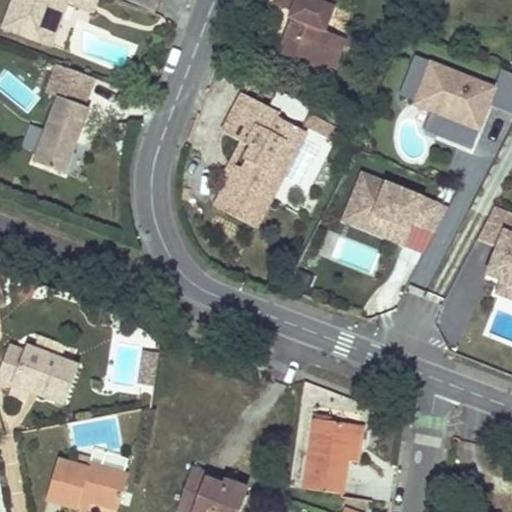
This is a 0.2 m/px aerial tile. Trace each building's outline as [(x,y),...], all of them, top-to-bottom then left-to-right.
[(92,0),(101,3),(102,0),(20,0),(11,29),(50,41),(64,0),(92,0)] [(75,4),(98,12),(101,3),(92,0),(64,0),(50,41),(60,45),(75,4)] [(335,27),(345,0),(286,0),(298,5),(295,12),(300,13),(285,51),(329,68),(344,31),(335,27)] [(353,35),(344,31),(329,68),(339,72),(353,35)] [(494,86),(415,55),(399,95),(415,101),(413,105),(430,111),(444,117),(436,136),(471,149),(489,104),(511,113),(511,72),(509,71),(501,68),(494,86)] [(68,95),(97,105),(102,93),(73,82),(68,95)] [(222,201),(263,222),(289,173),(274,166),(298,121),(284,114),(288,106),(249,88),(229,125),(247,135),(255,138),(260,141),(250,161),(243,174),(238,171),(222,201)] [(73,173),(97,105),(68,95),(43,162),(73,173)] [(436,136),(444,117),(430,111),(423,130),(436,136)] [(342,124),(314,112),(308,125),(312,127),(336,137),(342,124)] [(289,173),(312,127),(308,125),(298,121),(274,166),(289,173)] [(244,158),(255,138),(247,135),(229,167),(238,171),(243,174),(250,161),(244,158)] [(424,229),(435,233),(448,209),(361,174),(349,204),(377,215),(370,232),(403,245),(412,224),(424,229)] [(370,232),(377,215),(349,204),(342,221),(370,232)] [(511,213),(494,206),(476,240),(497,248),(486,274),(511,284),(511,213)] [(511,299),(511,284),(502,280),(496,293),(511,299)] [(11,345),(0,374),(0,377),(65,404),(80,366),(29,345),(27,352),(11,345)] [(136,383),(154,385),(158,352),(142,350),(136,383)] [(303,484),(341,490),(347,445),(358,447),(362,422),(351,421),(313,415),(303,484)] [(117,508),(122,492),(127,476),(88,464),(87,469),(58,460),(46,499),(78,509),(82,497),(92,500),(117,508)] [(236,511),(245,488),(234,484),(224,480),(222,485),(207,480),(209,475),(192,469),(177,510),(183,511),(236,511)] [(82,497),(78,509),(88,511),(92,500),(82,497)]
